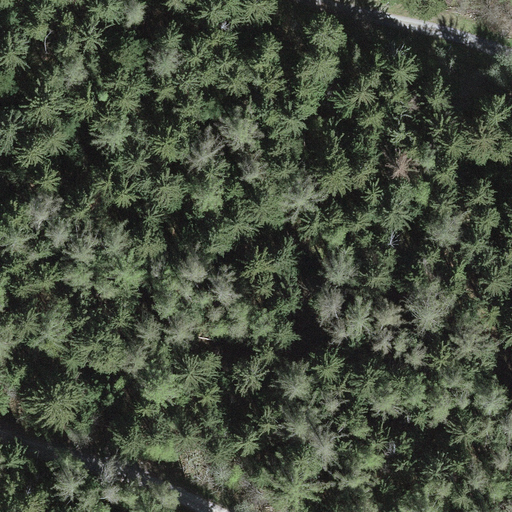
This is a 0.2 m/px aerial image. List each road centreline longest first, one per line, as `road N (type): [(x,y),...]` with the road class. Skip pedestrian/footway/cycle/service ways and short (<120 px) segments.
road 1 (track): [(317,0),(511,49)]
road 2 (track): [(176,511),(0,438)]
road 3 (track): [(385,16),(511,97)]
